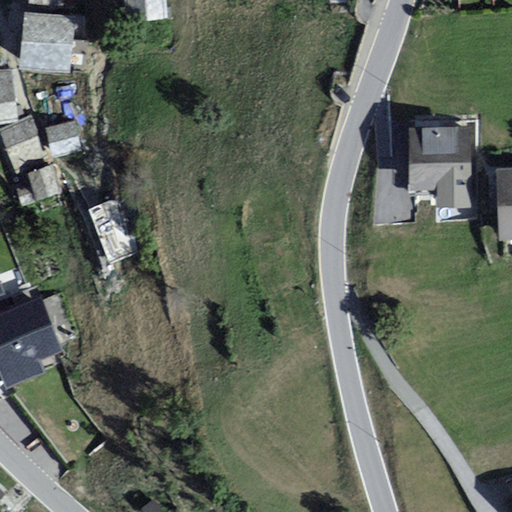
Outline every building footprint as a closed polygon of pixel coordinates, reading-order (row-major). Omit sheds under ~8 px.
[(171,0),(126,0),(127,18),(172,17),(171,0)] [(73,27),(27,21),(22,58),(68,64),(73,27)] [(9,74),(0,74),(0,115),(11,115),(9,74)] [(34,112),(2,125),(18,164),(49,151),(34,112)] [(79,118),(46,122),(49,151),(82,148),(79,118)] [(468,130),(411,130),(411,185),(440,185),(440,197),(468,197),(468,130)] [(511,175),(498,176),(499,235),(511,235),(511,175)] [(49,286),(0,298),(0,383),(49,370),(44,350),(65,344),(49,286)]
